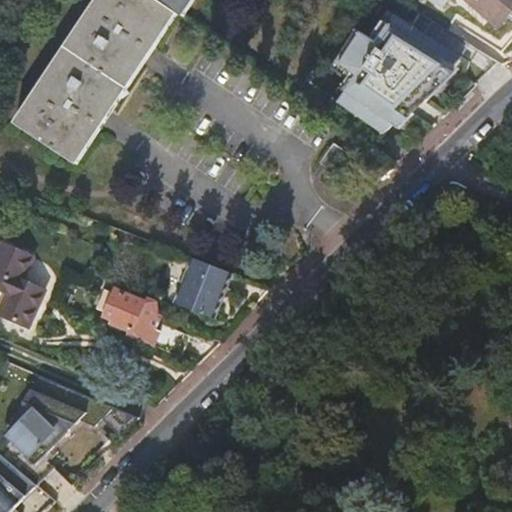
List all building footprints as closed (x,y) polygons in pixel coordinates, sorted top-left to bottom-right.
[(185,20),(186,19),(158,0),(99,0),(16,125),(79,167),(179,17),(185,20)] [(158,0),(186,19),(187,17),(198,0),(158,0)] [(465,0),(500,30),(510,19),(511,18),(509,13),(511,9),(511,0),(436,0),(445,8),(451,0),(465,0)] [(342,102),(384,135),(397,122),(408,129),(418,118),(406,109),(444,75),(453,83),(469,70),(405,35),(395,50),(390,48),(373,69),(382,74),(372,87),(359,81),(342,102)] [(340,177),(351,159),(336,149),(325,167),(340,177)] [(3,245),(0,250),(0,290),(8,294),(1,315),(31,328),(41,303),(47,290),(24,281),(33,257),(3,245)] [(219,322),(227,299),(236,276),(194,260),(186,282),(177,306),(219,322)] [(153,345),(181,357),(191,334),(163,323),(160,329),(157,328),(160,320),(142,312),(146,302),(116,290),(114,293),(105,289),(97,308),(107,312),(105,315),(108,316),(106,321),(130,330),(128,335),(153,345)] [(148,298),(146,302),(142,312),(160,320),(162,314),(160,313),(158,304),(148,298)] [(41,465),(86,420),(100,427),(117,407),(42,376),(33,389),(25,402),(40,407),(11,437),(41,465)] [(0,511),(14,511),(39,486),(0,452),(0,511)]
